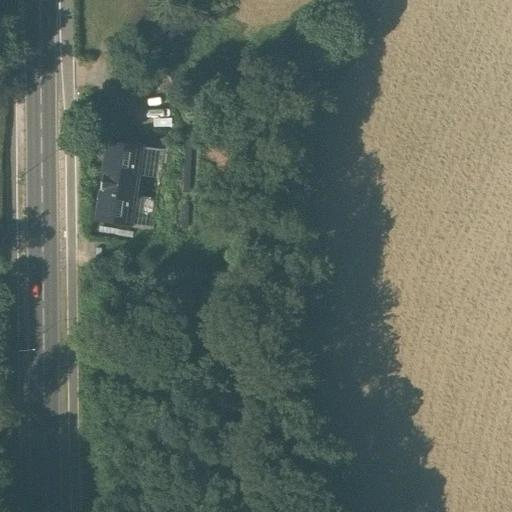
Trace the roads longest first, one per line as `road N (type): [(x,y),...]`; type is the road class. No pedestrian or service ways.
road 1 (primary): [(43,511),(39,0)]
road 2 (track): [(177,26),(177,57),(224,85),(253,77),(343,11)]
road 3 (track): [(202,0),(125,73),(40,70)]
